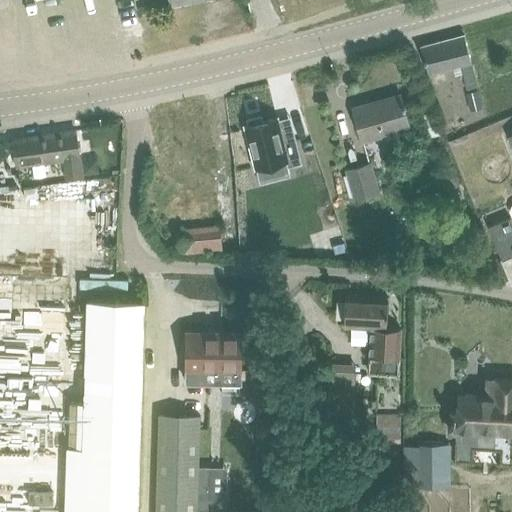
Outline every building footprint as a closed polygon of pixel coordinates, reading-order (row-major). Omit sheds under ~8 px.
[(465,33),(422,44),(427,64),(429,71),(430,73),(453,68),(455,74),(463,72),(467,89),(479,86),(472,60),(470,52),(465,34),(465,33)] [(458,80),(431,91),(450,136),(477,125),(458,80)] [(470,106),(480,105),(478,88),(468,90),(470,106)] [(401,93),(354,106),(364,139),(386,132),(389,145),(412,138),(408,126),(410,125),(409,119),(421,115),(428,136),(438,133),(432,112),(428,102),(405,107),(401,93)] [(249,124),(245,125),(256,168),(286,160),(288,167),(302,163),(296,137),(282,141),(277,119),(276,117),(262,121),(261,116),(248,119),(249,124)] [(29,136),(15,138),(20,165),(31,163),(49,160),(66,157),(68,176),(83,174),(76,129),(29,136)] [(348,168),(356,195),(379,188),(371,162),(348,168)] [(448,204),(466,198),(457,167),(438,172),(448,204)] [(511,216),(511,215),(489,225),(503,258),(511,254),(511,216)] [(183,253),(223,249),(220,224),(180,229),(183,253)] [(425,246),(425,247),(426,248),(426,249),(426,250),(427,251),(427,252),(428,252),(429,253),(430,253),(431,253),(431,254),(432,254),(433,254),(434,254),(434,253),(435,253),(436,253),(436,252),(437,252),(438,251),(438,250),(439,250),(439,249),(439,248),(439,247),(439,246),(439,245),(439,244),(438,243),(438,242),(437,242),(437,241),(436,241),(435,240),(434,240),(433,240),(432,240),(431,240),(430,240),(429,240),(429,241),(428,241),(427,242),(427,243),(426,243),(426,244),(426,245),(425,246)] [(498,270),(490,261),(482,268),(490,277),(498,270)] [(346,293),(344,324),(362,326),(372,326),(371,355),(370,373),(399,375),(400,357),(401,347),(401,327),(387,327),(389,295),(364,294),(346,293)] [(88,318),(84,447),(68,446),(65,511),(138,511),(144,320),(145,300),(89,298),(88,318)] [(348,343),(365,345),(367,328),(350,326),(348,343)] [(187,378),(202,378),(241,378),(241,333),(187,333),(187,353),(187,369),(187,378)] [(328,362),(327,380),(326,406),(354,406),(355,381),(356,363),(328,362)] [(511,427),(511,377),(496,377),(495,395),(460,394),(459,410),(453,410),(452,430),(481,431),(481,426),(511,427)] [(160,413),(158,495),(157,511),(257,511),(258,509),(225,509),(226,493),(199,492),(201,414),(160,413)] [(401,413),(377,413),(377,436),(401,436),(401,413)] [(416,443),(416,470),(406,470),(406,485),(415,485),(416,486),(450,486),(450,443),(416,443)] [(27,490),(27,502),(51,502),(51,489),(27,490)] [(384,503),(397,503),(398,494),(384,494),(384,503)]
